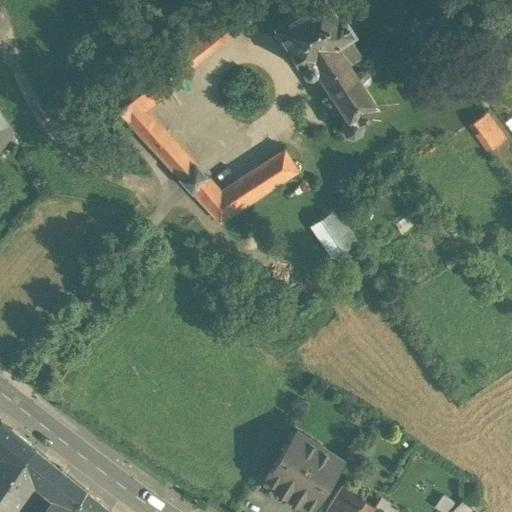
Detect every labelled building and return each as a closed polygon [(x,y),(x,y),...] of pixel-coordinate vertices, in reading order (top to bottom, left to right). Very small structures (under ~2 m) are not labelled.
[(224,0),(164,49),(185,74),(266,9),(259,0),(224,0)] [(325,0),(314,0),(274,25),(278,31),(274,33),(282,46),(286,43),(288,47),(287,48),(298,67),(300,66),(307,77),(317,70),(347,118),(344,121),(343,124),(342,128),(343,132),(346,135),(349,137),(353,137),(357,137),(360,134),(362,131),(363,127),(362,124),(360,120),(377,110),(362,86),(365,85),(367,84),(369,81),(370,78),(369,75),(367,72),(365,71),(362,70),(359,70),(356,72),(354,74),(345,61),(355,55),(351,49),(355,46),(348,35),(352,33),(340,14),(336,17),(325,0)] [(185,74),(164,49),(121,84),(143,108),(185,74)] [(143,108),(121,84),(105,97),(181,180),(196,167),(143,108)] [(487,114),(470,125),(487,151),(504,140),(487,114)] [(0,115),(0,150),(17,130),(0,115)] [(284,151),(220,192),(237,211),(248,204),(253,201),(297,172),(284,151)] [(191,192),(206,177),(200,171),(196,167),(181,180),(185,185),(191,192)] [(206,177),(191,192),(219,222),(237,211),(220,192),(206,177)] [(355,241),(336,210),(311,226),(330,256),(355,241)] [(210,239),(205,244),(220,261),(226,255),(210,239)] [(0,453),(5,456),(0,462),(0,492),(32,445),(0,420),(0,453)] [(296,430),(264,480),(274,487),(273,489),(275,491),(278,485),(286,490),(283,495),(285,497),(319,444),(296,430)] [(319,444),(285,497),(289,499),(292,494),(299,499),(296,504),(297,505),(298,503),(311,511),(343,460),(319,444)] [(61,469),(32,445),(0,492),(13,501),(16,496),(18,498),(31,479),(46,491),(61,469)] [(61,469),(46,491),(57,499),(71,510),(72,509),(86,490),(61,469)] [(340,486),(326,508),(332,511),(337,511),(350,493),(340,486)] [(110,511),(111,510),(86,490),(72,509),(71,510),(69,511),(110,511)] [(13,501),(0,492),(0,502),(7,507),(13,501)] [(337,511),(370,511),(373,508),(350,493),(337,511)] [(57,499),(48,511),(69,511),(71,510),(57,499)] [(461,500),(449,511),(469,511),(471,511),(461,500)] [(12,511),(7,507),(0,502),(0,511),(12,511)]
